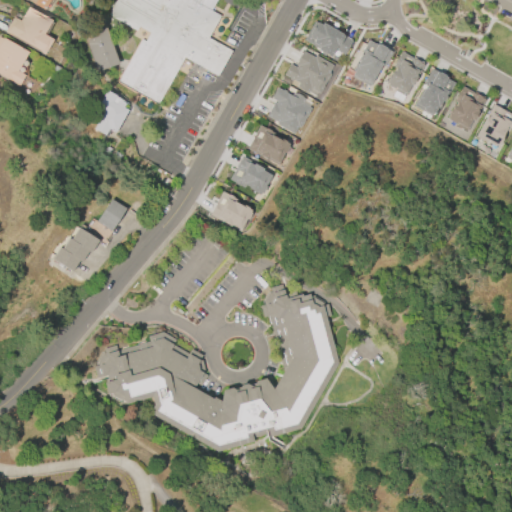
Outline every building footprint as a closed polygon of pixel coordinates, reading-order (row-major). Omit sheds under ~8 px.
[(48,0),(43,10),(25,0),(48,0)] [(215,0),(210,10),(219,15),(206,38),(229,51),(216,75),(183,57),(157,103),(118,81),(141,41),(144,43),(149,33),(138,27),(136,31),(106,15),(114,0),(215,0)] [(12,17),(19,21),(27,7),(51,20),(43,35),(51,39),(43,55),(3,33),(12,17)] [(303,40),(307,32),(308,32),(311,27),(313,28),(316,23),(320,25),(321,23),(351,40),(342,55),(333,50),(329,57),(324,55),(323,56),(319,54),(320,53),(316,50),(317,49),(312,46),(303,40)] [(104,28),(117,63),(95,71),(84,40),(86,35),(104,28)] [(2,38),(27,52),(16,71),(24,76),(18,86),(0,75),(0,38),(1,39),(2,38)] [(367,87),(350,76),(355,67),(354,66),(358,60),(356,59),(359,54),(361,55),(364,48),(363,47),(367,40),(375,45),(376,44),(378,45),(378,44),(391,52),(382,67),(380,65),(367,87)] [(282,75),(288,64),(294,67),(295,66),(294,65),(296,61),(295,60),(298,55),(299,55),(301,51),(313,57),(314,56),(332,66),(318,93),(309,89),(307,93),(295,87),(297,83),(291,80),(291,81),(287,79),(288,78),(282,75)] [(423,65),(405,98),(393,91),(394,89),(393,88),(392,90),(385,85),(386,84),(384,83),(385,80),(384,80),(388,73),(389,74),(392,68),(391,67),(396,58),(400,51),(423,65)] [(453,83),(442,102),(440,101),(439,104),(440,105),(438,109),(437,108),(434,112),(433,111),(430,116),(413,106),(425,85),(422,83),(431,69),(437,73),(438,72),(444,76),(443,76),(446,78),(445,78),(453,83)] [(265,116),(272,102),(274,103),(275,102),(269,98),(275,87),(281,91),(281,90),(285,92),(284,92),(290,96),(292,92),(295,94),(300,97),(303,99),(301,104),(309,109),(298,128),(297,127),(292,134),(275,124),(276,122),(265,116)] [(461,87),(474,94),(475,94),(480,97),(479,97),(484,100),(471,122),(470,122),(465,132),(454,126),(456,123),(454,123),(454,124),(446,120),(447,119),(445,118),(447,115),(446,114),(453,101),(455,97),(454,97),(457,92),(458,93),(461,87)] [(95,108),(104,90),(115,96),(114,97),(117,98),(116,100),(123,104),(121,108),(125,110),(114,133),(109,131),(106,137),(92,130),(101,111),(95,108)] [(492,105),(511,115),(511,121),(511,123),(511,124),(509,128),(506,132),(504,130),(501,135),(502,135),(501,138),(502,139),(498,144),(496,147),(495,147),(494,148),(475,137),(480,126),(492,105)] [(245,149),(258,126),(264,129),(265,128),(269,130),(269,131),(273,134),(272,135),(285,142),(284,142),(287,144),(286,146),(287,147),(283,153),(282,153),(281,154),(282,155),(277,165),(268,160),(267,161),(245,149)] [(227,180),(233,170),(235,166),(237,160),(238,161),(241,157),(246,159),(245,162),(252,165),(252,163),(262,168),(261,171),(268,174),(268,173),(272,175),(268,182),(267,182),(265,185),(264,184),(264,186),(265,187),(261,194),(259,193),(258,195),(247,189),(247,188),(243,186),(242,188),(233,184),(233,183),(227,180)] [(208,215),(221,192),(227,195),(232,197),(231,198),(235,200),(235,201),(247,208),(247,209),(250,211),(249,212),(250,213),(240,232),(208,215)] [(96,221),(109,200),(124,209),(111,231),(96,221)] [(77,228),(96,240),(89,251),(87,250),(80,261),(77,259),(70,271),(51,259),(58,247),(61,248),(67,237),(70,239),(77,228)] [(322,302),(323,305),(326,304),(329,316),(324,317),(336,363),(299,428),(266,438),(265,434),(251,438),(252,442),(216,452),(152,415),(150,409),(152,405),(150,397),(122,404),(106,395),(103,383),(107,381),(105,376),(95,378),(92,367),(95,366),(94,363),(100,353),(103,353),(102,349),(114,346),(115,350),(148,342),(146,336),(160,332),(174,340),(171,345),(187,354),(190,349),(200,356),(198,360),(201,361),(204,372),(203,374),(206,375),(200,386),(195,384),(193,388),(211,399),(212,397),(220,402),(221,390),(230,388),(233,390),(237,389),(239,385),(245,383),(248,386),(252,385),(254,381),(263,378),(271,389),(282,372),(267,316),(262,317),(259,306),(261,305),(261,302),(266,292),(269,291),(268,287),(280,285),(283,294),(294,292),(294,296),(300,294),(300,296),(308,294),(309,297),(312,296),(322,302)]
